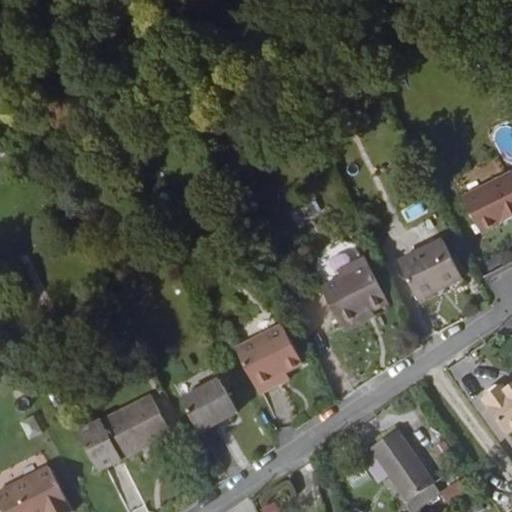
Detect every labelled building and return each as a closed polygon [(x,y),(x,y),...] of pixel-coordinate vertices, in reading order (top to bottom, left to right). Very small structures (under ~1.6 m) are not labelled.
[(480,236),(511,218),(511,171),(460,200),(480,236)] [(473,287),(454,249),(409,270),(428,309),(473,287)] [(365,250),(346,261),(348,270),(342,272),(323,282),(340,316),(371,299),(374,304),(389,296),(376,270),(365,250)] [(348,270),(346,261),(339,266),(342,272),(348,270)] [(343,320),(374,304),(371,299),(340,316),(343,320)] [(261,389),(281,378),(278,371),(286,366),(304,357),(284,320),(237,344),(261,389)] [(278,371),(281,378),(290,374),(286,366),(278,371)] [(215,381),(211,384),(219,395),(221,394),(232,386),(225,375),(215,381)] [(511,389),(505,379),(494,385),(492,395),(511,422),(511,389)] [(219,395),(211,384),(190,398),(210,430),(245,406),(232,386),(221,394),(219,395)] [(111,424),(88,438),(108,475),(131,462),(174,437),(154,401),(111,424)] [(400,425),(378,438),(393,463),(388,466),(391,471),(403,492),(431,478),(400,425)] [(393,463),(378,438),(373,440),(388,466),(393,463)] [(79,511),(59,473),(5,501),(11,511),(79,511)] [(439,493),(451,509),(466,497),(454,482),(439,493)]
